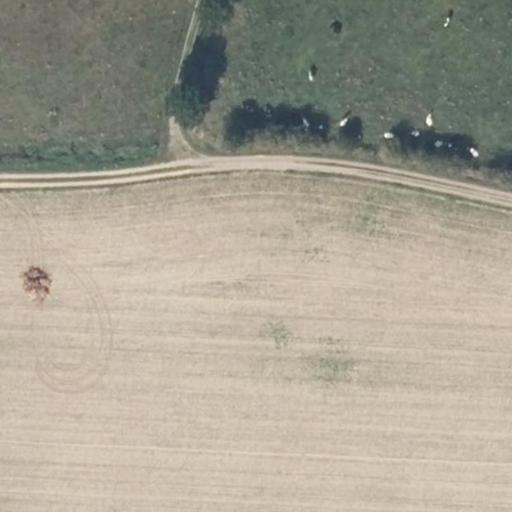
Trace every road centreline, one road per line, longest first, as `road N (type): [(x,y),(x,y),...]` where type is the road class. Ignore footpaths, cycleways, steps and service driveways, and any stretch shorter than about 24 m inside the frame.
road 1 (track): [(179,167),(342,164),(511,198)]
road 2 (track): [(0,182),(179,167)]
road 3 (track): [(179,167),(175,93),(198,0)]
